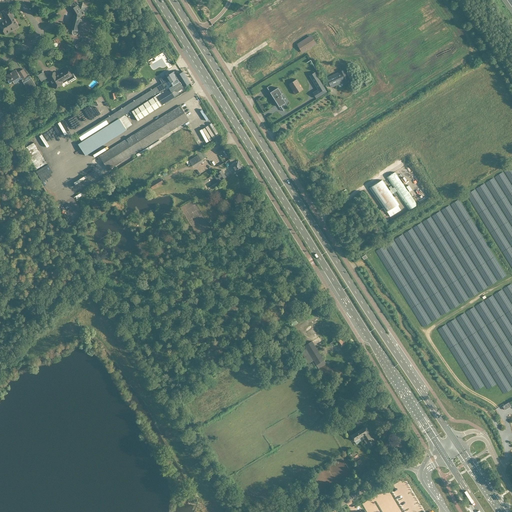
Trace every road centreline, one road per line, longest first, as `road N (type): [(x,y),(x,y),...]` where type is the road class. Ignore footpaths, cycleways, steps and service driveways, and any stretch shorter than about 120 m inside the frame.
road 1 (primary): [(392,347),(171,0)]
road 2 (unclassified): [(392,347),(391,330),(182,0)]
road 3 (unclassified): [(148,0),(330,291),(342,296)]
road 4 (primary): [(158,0),(342,296)]
road 5 (track): [(350,268),(365,264),(451,389),(494,420),(508,461)]
road 6 (track): [(371,256),(456,380),(502,413),(504,437)]
road 7 (primary): [(342,296),(440,448)]
